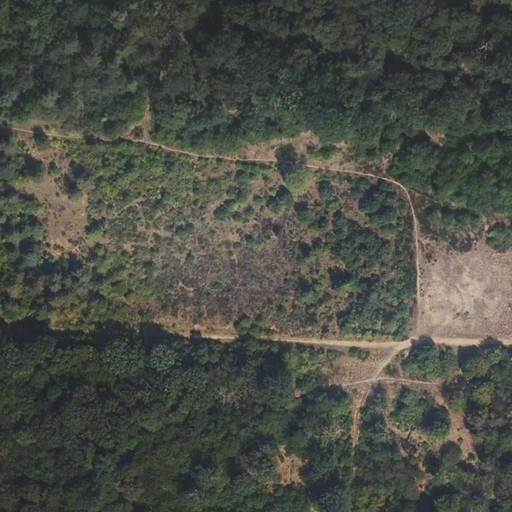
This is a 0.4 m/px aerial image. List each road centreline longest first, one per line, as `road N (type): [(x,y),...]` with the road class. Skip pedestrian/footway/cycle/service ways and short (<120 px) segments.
road 1 (track): [(0,323),(511,347)]
road 2 (track): [(410,187),(0,129)]
road 3 (track): [(511,220),(446,211),(365,157),(330,145),(306,118),(289,0)]
road 4 (track): [(203,0),(0,266)]
road 5 (track): [(412,378),(511,460)]
